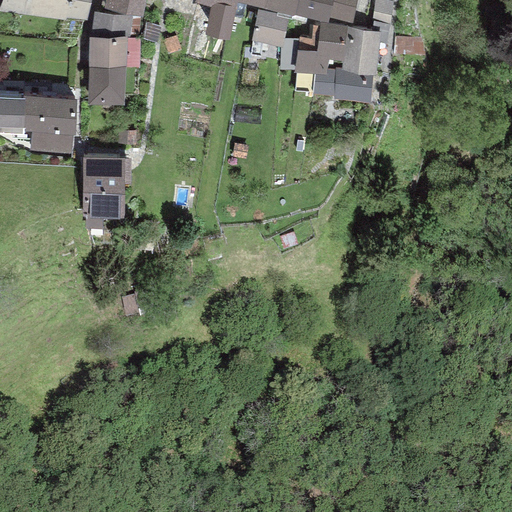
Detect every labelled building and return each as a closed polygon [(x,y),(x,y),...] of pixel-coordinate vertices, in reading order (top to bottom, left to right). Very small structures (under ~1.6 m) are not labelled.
[(0,0),(0,2),(64,14),(66,10),(86,13),(89,0),(0,0)] [(142,0),(106,0),(141,9),(142,0)] [(295,0),(295,2),(326,9),(327,9),(329,0),(295,0)] [(355,0),(329,0),(327,9),(326,9),(325,14),(347,16),(352,16),(355,0)] [(374,0),(372,16),(389,17),(391,0),(374,0)] [(282,40),(282,34),(288,9),(257,3),(251,34),(282,40)] [(126,34),(140,34),(139,13),(94,5),(89,28),(127,29),(126,34)] [(346,20),(347,16),(325,14),(320,13),(319,18),(296,16),(294,35),(282,34),(282,40),(280,64),(294,65),(296,66),(315,67),(326,67),(328,50),(344,52),(346,20)] [(372,22),(346,20),(344,52),(342,64),(372,66),(376,66),(378,37),(387,37),(389,17),(372,16),(372,22)] [(127,29),(89,28),(88,57),(126,58),(125,63),(139,63),(140,34),(126,34),(127,29)] [(395,35),(393,51),(423,50),(422,34),(395,35)] [(126,58),(88,57),(86,96),(124,97),(125,63),(126,58)] [(326,67),(315,67),(296,66),(295,88),(313,89),(312,92),(334,93),(334,97),(370,99),(372,66),(342,64),(342,66),(337,66),(337,68),(326,67)] [(25,87),(0,85),(0,124),(23,125),(23,122),(25,87)] [(77,89),(24,85),(25,87),(23,122),(31,122),(30,147),(72,151),(73,126),(75,126),(77,89)] [(124,149),(82,149),(82,210),(124,210),(124,149)]
